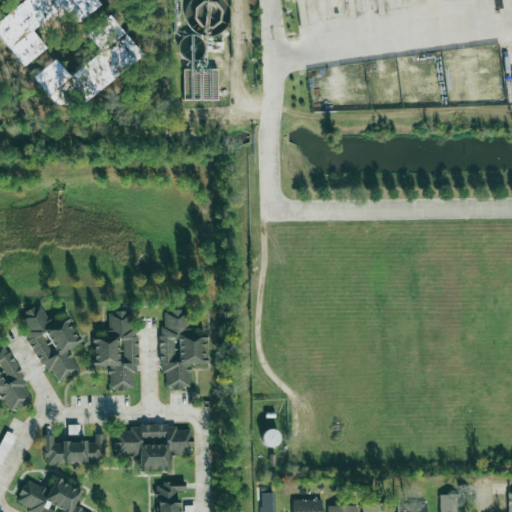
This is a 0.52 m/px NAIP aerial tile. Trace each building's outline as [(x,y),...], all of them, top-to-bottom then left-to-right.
[(48,323),(39,305),(16,315),(43,373),(50,369),(55,382),(77,372),(66,348),(77,343),(64,316),(48,323)] [(161,388),(188,388),(188,363),(203,363),(204,333),(187,333),(187,311),(162,310),(161,388)] [(107,312),(107,335),(91,335),(91,365),(108,365),(109,389),(134,389),(134,311),(107,312)] [(0,397),(7,411),(29,400),(0,339),(0,397)] [(115,455),(135,455),(135,470),(166,470),(166,454),(189,453),(189,426),(129,426),(129,430),(115,430),(115,455)] [(277,446),(278,432),(261,430),(260,444),(277,446)] [(44,435),(44,464),(103,464),(103,434),(92,434),(93,440),(53,441),(53,435),(44,435)] [(83,511),(71,506),(79,490),(52,478),(47,490),(26,480),(13,506),(25,511),(83,511)] [(176,511),(176,491),(183,491),(183,482),(155,482),(155,511),(176,511)] [(461,511),(461,495),(438,496),(438,511),(461,511)] [(292,499),(292,511),(320,511),(320,499),(292,499)] [(363,511),(391,511),(391,503),(363,503),(363,511)]
